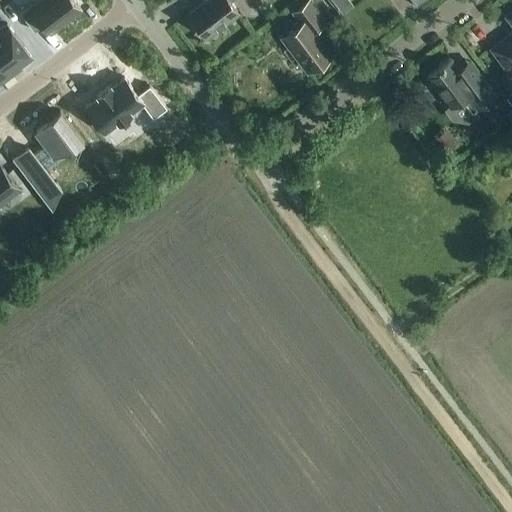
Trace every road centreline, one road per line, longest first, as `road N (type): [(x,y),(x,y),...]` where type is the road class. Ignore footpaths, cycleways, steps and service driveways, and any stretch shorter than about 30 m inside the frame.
road 1 (track): [(511,506),(269,180)]
road 2 (residential): [(252,157),(464,0)]
road 3 (unclassified): [(252,157),(135,5)]
road 4 (residential): [(0,107),(135,5)]
